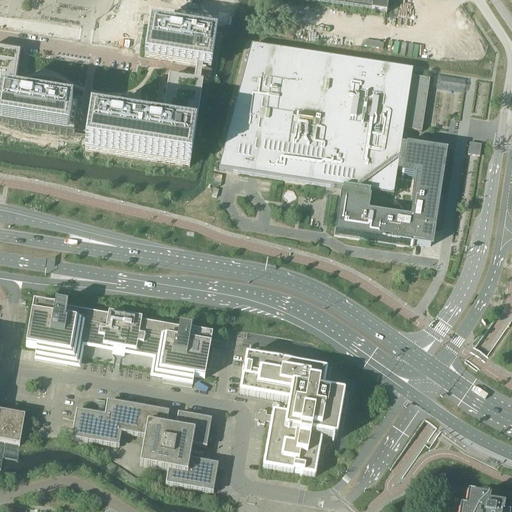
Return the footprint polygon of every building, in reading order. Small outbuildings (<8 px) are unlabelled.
[(149,28),(144,61),(165,64),(164,66),(195,71),(195,70),(210,72),(212,56),(211,56),(214,38),(149,28)] [(432,249),(434,235),(447,152),(406,146),(406,147),(401,147),(402,137),(403,130),(421,132),(429,80),(411,77),(412,71),(251,47),(219,170),(343,189),(342,194),(341,194),(334,235),(432,249)] [(0,49),(0,124),(74,136),(74,135),(77,113),(78,113),(78,108),(79,105),(70,103),(66,103),(64,102),(62,102),(58,101),(55,101),(51,100),(49,100),(45,99),(42,99),(38,98),(36,98),(32,97),(30,97),(26,96),(23,96),(19,95),(14,94),(15,89),(16,85),(17,80),(19,66),(19,63),(21,52),(7,50),(5,50),(0,49)] [(168,78),(162,119),(196,124),(202,83),(168,78)] [(87,138),(85,151),(189,168),(195,134),(194,133),(186,132),(182,132),(174,130),(169,130),(161,128),(143,125),(139,125),(132,124),(127,123),(120,122),(114,121),(107,120),(101,119),(94,118),(90,117),(88,132),(88,133),(87,137),(87,138)] [(480,157),(481,145),(469,143),(468,155),(480,157)] [(208,174),(206,184),(220,186),(222,176),(208,174)] [(206,368),(210,347),(211,343),(211,339),(212,336),(191,332),(55,308),(33,304),(28,331),(25,348),(36,350),(36,352),(34,361),(66,367),(67,363),(78,365),(78,361),(81,346),(119,352),(156,359),(153,373),(152,378),(163,380),(192,385),(193,380),(194,378),(204,380),(205,376),(206,372),(206,368)] [(325,371),(247,357),(246,357),(245,357),(245,358),(243,369),(244,369),(243,379),(241,379),(239,394),(239,395),(240,396),(288,404),(286,415),(274,413),(273,413),(272,413),(272,414),(271,417),(266,416),(267,414),(266,412),(261,412),(259,413),(259,415),(256,415),(256,418),(255,422),(258,423),(257,425),(258,427),(263,427),(264,426),(265,424),(270,425),(262,467),(262,468),(263,468),(263,469),(264,469),(292,474),(293,473),(302,475),(302,476),(314,478),(315,477),(316,477),(316,476),(322,440),(335,442),(336,441),(337,440),(344,397),(344,396),(343,395),(323,392),(327,373),(327,372),(326,371),(325,371)] [(175,429),(167,427),(169,413),(106,402),(104,416),(100,416),(76,412),(73,426),(71,441),(119,449),(121,435),(144,439),(139,467),(149,469),(167,472),(165,487),(213,495),(216,480),(218,466),(190,461),(191,454),(192,448),(206,450),(211,421),(178,415),(175,429)] [(0,413),(0,469),(1,470),(3,459),(17,462),(20,447),(25,418),(0,413)] [(507,511),(490,509),(491,507),(484,506),(467,503),(465,511),(507,511)]
